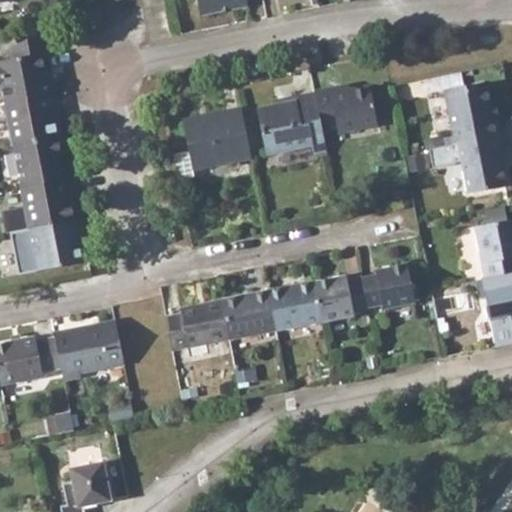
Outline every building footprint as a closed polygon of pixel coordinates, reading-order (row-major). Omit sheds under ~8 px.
[(197,0),(200,15),(222,11),(221,8),(230,6),(230,9),(248,6),(246,0),(197,0)] [(55,93),(43,30),(10,47),(13,58),(0,61),(0,86),(2,86),(5,103),(55,93)] [(466,85),(444,90),(453,136),(455,143),(458,143),(502,134),(499,117),(493,119),(487,85),(466,89),(466,85)] [(331,90),(315,93),(321,126),(336,123),(338,133),(378,125),(370,87),(332,95),(331,90)] [(5,103),(4,104),(12,145),(13,145),(57,136),(52,111),(58,109),(55,93),(5,103)] [(283,103),(257,108),(266,155),(296,149),(295,146),(311,143),(314,156),(327,154),(321,126),(315,93),(282,99),(283,103)] [(189,151),(174,154),(179,180),(194,177),(192,171),(251,159),(241,108),(182,119),(189,151)] [(502,134),(458,143),(467,193),(507,185),(500,151),(505,150),(502,134)] [(57,136),(13,145),(22,187),(72,177),(68,161),(62,162),(57,136)] [(445,137),(446,145),(455,143),(453,136),(445,137)] [(22,187),(20,187),(29,229),(30,229),(74,220),(69,194),(74,192),(72,177),(22,187)] [(511,218),(474,226),(484,278),(511,272),(511,218)] [(74,220),(30,229),(38,271),(82,262),(77,236),(83,235),(79,219),(74,220)] [(171,224),(163,226),(166,242),(175,241),(171,224)] [(376,273),(361,276),(367,308),(382,305),(383,310),(415,303),(407,263),(375,269),(376,273)] [(511,272),(484,278),(476,279),(478,298),(486,297),(496,347),(511,343),(511,272)] [(346,275),(314,281),(321,321),(322,322),(354,316),(353,311),(367,308),(361,276),(347,279),(346,275)] [(314,281),(267,290),(275,330),(321,321),(314,281)] [(267,290),(222,300),(229,339),(275,330),(267,290)] [(180,314),(165,317),(172,351),(187,348),(205,344),(229,339),(222,300),(179,308),(180,314)] [(116,321),(54,334),(55,338),(61,367),(64,380),(81,377),(80,372),(124,364),(116,321)] [(36,337),(0,344),(0,380),(1,385),(43,378),(42,372),(61,367),(55,338),(36,342),(36,337)] [(189,357),(207,354),(205,344),(187,348),(189,357)] [(180,390),(182,399),(197,396),(195,387),(180,390)] [(111,407),(113,418),(127,415),(125,405),(111,407)] [(56,415),(59,433),(74,430),(70,412),(56,415)] [(72,462),(101,460),(100,446),(70,448),(72,462)] [(104,462),(71,468),(73,482),(63,483),(67,504),(61,506),(62,511),(85,511),(84,506),(111,500),(104,462)]
